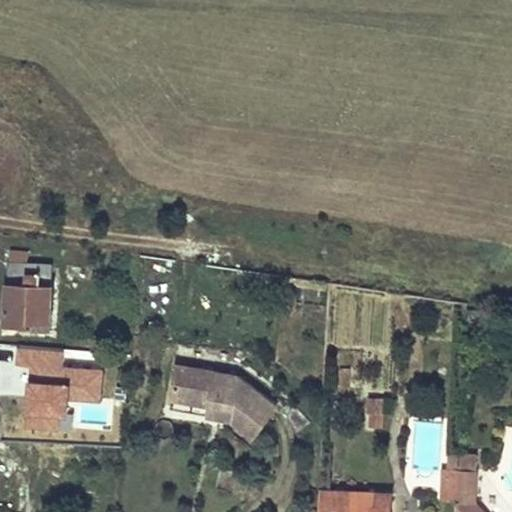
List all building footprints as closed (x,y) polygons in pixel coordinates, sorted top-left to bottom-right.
[(30,252),(11,252),(8,322),(32,323),(31,332),(41,332),(51,332),(53,285),(51,285),(51,254),(30,254),(30,252)] [(83,276),(84,264),(58,263),(58,276),(83,276)] [(106,286),(107,264),(84,264),(83,276),(83,286),(106,286)] [(227,372),(176,361),(168,396),(230,409),(228,417),(250,434),(272,404),(227,372)] [(230,409),(168,396),(166,404),(196,410),(228,417),(230,409)] [(250,434),(228,417),(224,425),(245,440),(250,434)] [(497,511),(490,511),(479,501),(479,484),(480,467),(477,467),(477,452),(453,451),(452,466),(444,466),(443,496),(459,497),(457,511),(511,511),(511,502),(498,502),(497,511)] [(390,511),(391,494),(324,490),(322,511),(390,511)]
